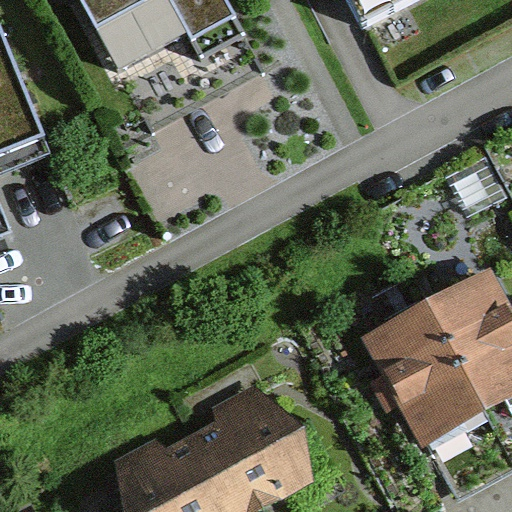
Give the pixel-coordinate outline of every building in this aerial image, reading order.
[(205,0),(69,0),(118,89),(177,56),(191,82),(237,57),(205,0)] [(345,0),(367,40),(442,0),(345,0)] [(0,81),(0,245),(14,240),(0,204),(0,156),(25,147),(0,81)] [(511,403),(511,337),(486,291),(432,320),(485,418),(511,403)] [(485,418),(432,320),(377,350),(431,447),(485,418)] [(262,511),(307,488),(263,408),(188,449),(222,511),(262,511)] [(222,511),(188,449),(113,490),(124,511),(222,511)]
